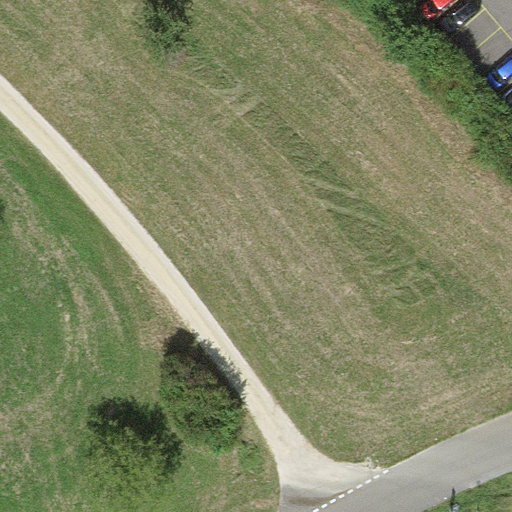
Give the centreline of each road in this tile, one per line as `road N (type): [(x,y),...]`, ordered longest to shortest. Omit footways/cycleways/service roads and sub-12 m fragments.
road 1 (track): [(324,511),(231,365),(28,118),(0,95)]
road 2 (tertiary): [(511,442),(348,511)]
